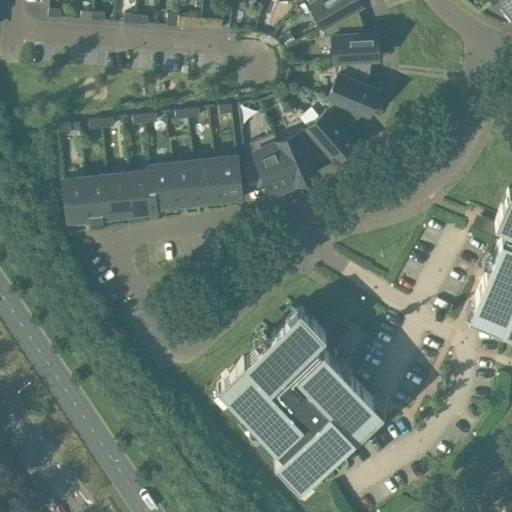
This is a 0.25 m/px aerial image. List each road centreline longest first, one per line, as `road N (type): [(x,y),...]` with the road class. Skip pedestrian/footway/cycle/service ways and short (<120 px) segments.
road 1 (residential): [(316,220),(312,243),(201,343),(184,346),(116,246),(120,238),(247,218)]
road 2 (residential): [(316,220),(405,201),(446,172),(471,126),(481,30)]
road 3 (primary): [(148,511),(0,295)]
road 4 (primary): [(0,399),(68,511)]
